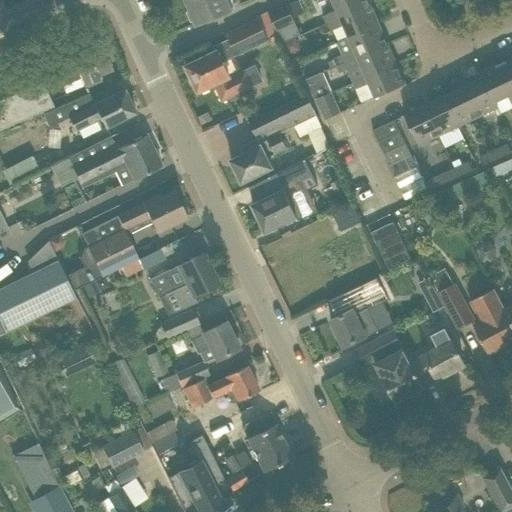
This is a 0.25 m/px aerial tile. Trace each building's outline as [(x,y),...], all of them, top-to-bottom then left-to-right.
[(186,0),(197,24),(232,9),(228,0),(186,0)] [(323,15),(326,22),(326,23),(370,5),(368,0),(332,0),(336,10),(323,15)] [(268,13),(282,43),(300,34),(287,4),(268,13)] [(342,26),(347,38),(379,24),(370,5),(326,23),(326,22),(319,25),(323,34),(342,26)] [(216,51),(185,66),(198,92),(215,84),(222,100),(236,94),(238,97),(254,89),(252,85),(262,80),(255,66),(245,71),(230,78),(222,61),(268,39),(258,19),(226,34),(228,39),(213,46),(216,51)] [(332,58),(336,66),(387,44),(379,24),(347,38),(352,49),(332,58)] [(347,69),(353,82),(396,63),(387,44),(336,66),(339,73),(347,69)] [(48,65),(55,84),(57,87),(79,78),(83,88),(101,80),(99,75),(112,70),(102,46),(73,59),(72,55),(48,65)] [(511,56),(500,63),(511,87),(511,56)] [(396,63),(353,82),(356,89),(369,83),(375,97),(405,84),(396,63)] [(480,72),(482,78),(483,77),(495,102),(496,102),(507,96),(511,106),(511,87),(500,63),(480,72)] [(305,79),(311,91),(324,86),(318,73),(305,79)] [(483,77),(482,78),(463,87),(478,116),(498,106),(496,102),(495,102),(483,77)] [(42,82),(0,99),(0,129),(52,106),(42,82)] [(463,87),(445,95),(459,125),(478,116),(463,87)] [(43,115),(48,127),(67,117),(74,132),(99,119),(103,128),(135,113),(123,89),(93,104),(88,93),(43,115)] [(315,99),(324,120),(341,112),(331,91),(315,99)] [(245,154),(231,160),(242,183),(272,167),(268,157),(274,154),(286,148),(279,133),(294,126),(300,136),(320,126),(307,93),(248,121),(257,140),(241,147),(245,154)] [(445,95),(424,106),(438,135),(459,125),(445,95)] [(438,135),(424,106),(404,115),(419,144),(438,135)] [(372,130),(378,142),(400,131),(394,120),(372,130)] [(378,142),(384,153),(405,143),(400,131),(378,142)] [(161,160),(155,148),(153,149),(146,134),(118,147),(116,144),(114,145),(109,136),(67,156),(72,166),(81,185),(126,163),(133,179),(162,165),(159,160),(161,160)] [(384,153),(389,165),(411,155),(405,143),(384,153)] [(507,144),(494,149),(498,158),(511,153),(507,144)] [(498,158),(494,149),(482,155),(486,164),(498,158)] [(411,155),(389,165),(395,177),(416,166),(411,155)] [(30,156),(2,170),(8,182),(35,168),(30,156)] [(54,175),(72,166),(67,156),(49,165),(54,175)] [(511,158),(492,167),(496,176),(511,169),(511,158)] [(468,161),(454,167),(458,176),(472,170),(468,161)] [(252,205),(265,231),(297,216),(289,199),(329,179),(322,165),(305,173),(299,162),(275,174),(280,185),(282,190),(252,205)] [(458,176),(454,167),(423,181),(427,190),(458,176)] [(445,189),(450,200),(473,191),(467,179),(445,189)] [(119,266),(136,258),(136,257),(125,234),(150,222),(155,232),(186,217),(173,191),(160,198),(158,194),(80,233),(87,246),(82,249),(79,256),(84,265),(65,275),(72,289),(119,266)] [(427,223),(440,218),(432,201),(419,207),(427,223)] [(351,203),(332,213),(340,230),(360,221),(351,203)] [(0,230),(8,227),(2,214),(0,215),(0,230)] [(393,222),(371,232),(388,269),(410,259),(393,222)] [(167,261),(194,250),(188,235),(161,247),(167,261)] [(0,332),(74,297),(56,260),(47,241),(39,248),(47,265),(31,272),(0,287),(0,332)] [(193,296),(219,284),(203,252),(149,279),(158,297),(173,291),(182,309),(196,302),(193,296)] [(141,269),(136,258),(119,266),(125,277),(141,269)] [(102,276),(93,280),(97,289),(103,287),(105,281),(102,276)] [(430,276),(418,283),(433,311),(445,305),(438,291),(430,276)] [(378,277),(329,301),(337,317),(330,320),(343,347),(361,338),(367,336),(378,330),(368,309),(377,304),(383,301),(388,299),(378,277)] [(93,280),(82,286),(87,297),(98,291),(97,289),(93,280)] [(445,305),(458,329),(474,320),(454,283),(438,291),(445,305)] [(511,339),(511,320),(505,308),(494,288),(470,301),(483,325),(475,329),(487,353),(511,339)] [(167,339),(197,324),(191,310),(161,325),(167,339)] [(185,331),(196,353),(198,352),(202,360),(174,372),(174,374),(162,379),(168,391),(208,374),(203,362),(212,358),(213,361),(237,348),(236,346),(240,344),(235,334),(231,335),(224,321),(202,333),(198,325),(185,331)] [(464,365),(455,347),(450,338),(449,339),(444,328),(431,335),(436,345),(409,360),(420,382),(434,374),(437,379),(464,365)] [(420,382),(409,360),(408,360),(393,330),(351,352),(359,367),(373,359),(382,376),(382,377),(395,401),(407,395),(408,397),(411,398),(420,393),(421,390),(420,388),(423,387),(420,382)] [(167,372),(158,350),(146,355),(155,377),(167,372)] [(203,377),(180,388),(190,408),(226,391),(231,403),(235,401),(240,399),(258,390),(246,365),(228,374),(207,384),(203,377)] [(246,438),(263,472),(291,458),(269,412),(247,422),(254,434),(246,438)] [(150,431),(165,463),(186,453),(171,421),(150,431)] [(149,448),(140,428),(133,431),(132,430),(100,446),(111,467),(149,448)] [(198,467),(174,479),(182,493),(185,491),(196,511),(204,511),(219,505),(213,493),(225,487),(198,435),(186,442),(198,467)] [(25,454),(13,460),(41,511),(71,511),(67,502),(66,503),(39,447),(25,454)] [(483,477),(501,511),(502,511),(511,507),(511,488),(501,468),(483,477)] [(76,471),(63,477),(67,486),(81,480),(76,471)] [(229,478),(224,481),(227,485),(230,491),(247,481),(241,471),(233,475),(229,478)] [(95,473),(89,477),(93,483),(99,479),(95,473)] [(96,505),(101,511),(135,511),(114,478),(103,486),(109,496),(96,505)] [(461,511),(460,509),(464,507),(457,494),(435,505),(439,511),(461,511)]
